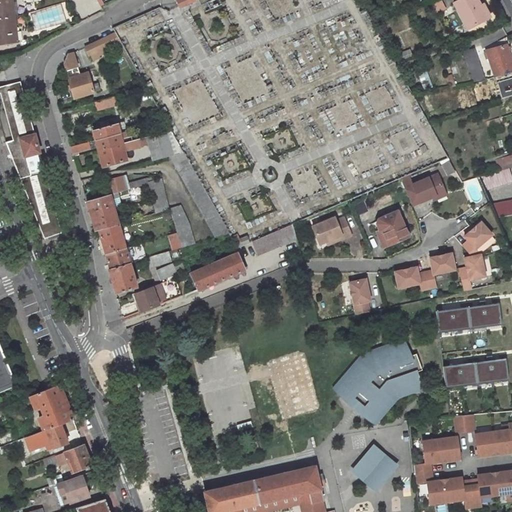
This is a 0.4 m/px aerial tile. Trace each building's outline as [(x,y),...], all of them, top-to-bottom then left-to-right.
[(13,0),(0,0),(0,19),(16,17),(13,0)] [(180,9),(197,2),(196,0),(181,0),(177,2),(179,7),(180,9)] [(489,21),(482,9),(484,7),(480,0),(466,0),(457,5),(471,31),(489,21)] [(482,9),(489,21),(494,19),(483,0),(481,0),(480,0),(484,7),(482,9)] [(0,19),(0,45),(18,43),(16,17),(0,19)] [(101,56),(109,53),(103,41),(87,48),(90,56),(99,52),(101,56)] [(489,53),(498,78),(511,73),(511,58),(508,46),(489,53)] [(475,49),(463,54),(473,85),(483,83),(486,82),(475,49)] [(75,54),(64,54),(64,69),(75,69),(75,54)] [(511,73),(498,78),(504,96),(511,93),(511,73)] [(72,79),(76,97),(93,93),(93,91),(100,89),(98,82),(91,84),(88,74),(72,79)] [(473,85),(481,104),(497,98),(490,80),(486,82),(483,83),(473,85)] [(29,163),(27,156),(40,153),(21,81),(0,87),(0,94),(0,95),(14,140),(7,142),(45,239),(62,233),(45,171),(33,174),(29,163)] [(94,103),(97,111),(118,105),(116,97),(94,103)] [(117,123),(93,130),(96,141),(120,133),(117,123)] [(170,129),(147,136),(154,161),(170,156),(183,152),(170,129)] [(120,133),(96,141),(73,147),(75,154),(98,147),(99,151),(123,144),(122,139),(135,136),(133,130),(120,133)] [(104,166),(128,159),(123,144),(99,151),(104,166)] [(170,156),(215,235),(217,238),(229,234),(183,152),(170,156)] [(29,163),(42,158),(40,153),(27,156),(29,163)] [(511,167),(511,157),(496,163),(499,172),(509,169),(511,167)] [(457,177),(450,163),(443,167),(450,180),(457,177)] [(484,189),(511,181),(509,169),(499,172),(478,178),(484,189)] [(131,184),(128,174),(123,176),(126,191),(132,190),(131,184)] [(410,207),(430,198),(443,193),(435,174),(410,185),(407,178),(399,181),(410,207)] [(123,176),(108,180),(112,195),(119,193),(126,191),(123,176)] [(168,205),(161,180),(149,183),(148,180),(131,184),(132,190),(149,185),(156,208),(168,205)] [(88,201),(96,230),(100,229),(111,226),(113,225),(119,224),(115,208),(123,206),(119,193),(112,195),(88,201)] [(431,201),(444,196),(443,193),(430,198),(431,201)] [(498,218),(511,216),(511,202),(491,204),(498,218)] [(168,205),(156,208),(157,213),(169,209),(168,205)] [(183,205),(170,209),(174,221),(177,232),(182,248),(196,244),(190,222),(183,205)] [(169,209),(157,213),(149,215),(152,226),(174,221),(170,209),(169,209)] [(384,247),(409,237),(399,212),(377,222),(377,224),(370,226),(371,230),(376,228),(384,247)] [(326,243),(341,237),(342,240),(350,237),(343,220),(335,224),(333,220),(312,229),(319,246),(326,243)] [(111,226),(100,229),(107,253),(126,247),(119,224),(113,225),(111,226)] [(469,270),(470,276),(462,278),(466,293),(473,292),(471,283),(487,279),(482,257),(477,251),(495,238),(484,225),(467,238),(470,243),(464,248),(473,259),(466,261),(469,270)] [(253,242),(258,257),(297,242),(292,226),(253,242)] [(177,232),(169,235),(174,250),(182,248),(177,232)] [(251,243),(247,233),(232,238),(238,249),(251,243)] [(341,237),(326,243),(328,246),(342,240),(341,237)] [(119,266),(130,262),(129,259),(135,257),(132,247),(126,248),(126,247),(107,253),(111,268),(119,266)] [(174,250),(154,255),(151,256),(154,267),(172,262),(170,255),(175,253),(174,250)] [(199,289),(244,270),(237,253),(193,273),(199,289)] [(434,271),(418,274),(417,268),(395,273),(400,291),(421,286),(423,292),(439,288),(435,274),(455,269),(456,269),(452,253),(431,258),(434,271)] [(116,293),(137,287),(130,262),(119,266),(111,268),(109,268),(116,293)] [(173,265),(158,271),(161,281),(176,275),(173,265)] [(462,278),(470,276),(469,270),(461,271),(462,276),(462,278)] [(351,284),(357,316),(371,313),(369,303),(372,303),(367,281),(352,284),(351,284)] [(165,301),(159,284),(152,287),(158,304),(165,301)] [(158,304),(152,287),(134,294),(140,311),(158,304)] [(435,310),(437,331),(501,324),(498,303),(435,310)] [(360,351),(331,386),(334,394),(373,427),(396,399),(418,393),(422,389),(416,369),(418,366),(416,357),(407,350),(404,339),(360,351)] [(0,392),(17,385),(0,343),(0,392)] [(442,365),(444,386),(506,380),(504,359),(442,365)] [(29,396),(35,409),(41,407),(45,416),(39,418),(44,431),(48,429),(62,424),(74,420),(60,385),(46,390),(29,396)] [(472,416),(463,417),(465,434),(474,433),(472,416)] [(463,417),(453,418),(455,435),(465,434),(463,417)] [(55,448),(68,442),(62,424),(48,429),(52,439),(54,443),(54,446),(55,448)] [(501,432),(492,434),(495,456),(511,453),(511,452),(511,446),(511,445),(511,425),(508,426),(509,427),(509,431),(501,432)] [(34,435),(38,444),(52,439),(48,429),(44,431),(34,435)] [(0,447),(16,441),(12,430),(0,434),(0,447)] [(492,434),(474,436),(477,458),(495,456),(492,434)] [(456,438),(438,440),(441,463),(459,460),(456,438)] [(441,463),(438,440),(420,443),(423,465),(413,467),(414,476),(429,474),(427,465),(441,463)] [(348,470),(373,492),(397,465),(372,443),(348,470)] [(65,452),(72,472),(92,465),(84,445),(65,452)] [(48,470),(60,465),(56,455),(45,459),(48,470)] [(241,511),(241,508),(299,495),(301,506),(324,501),(320,486),(319,480),(325,478),(323,472),(317,474),(316,467),(207,493),(211,511),(241,511)] [(511,472),(495,474),(498,497),(506,496),(511,494),(511,472)] [(57,484),(63,482),(60,474),(47,479),(50,486),(57,484)] [(447,503),(444,481),(430,483),(429,474),(414,476),(415,485),(426,483),(429,506),(447,503)] [(470,487),(473,509),(481,508),(480,499),(498,497),(495,474),(477,477),(478,486),(470,487)] [(70,500),(71,502),(89,495),(81,476),(63,482),(57,484),(61,493),(62,492),(66,491),(70,500)] [(473,509),(470,487),(463,488),(462,479),(444,481),(447,503),(464,501),(465,510),(473,509)] [(62,492),(66,502),(70,500),(66,491),(62,492)] [(78,507),(79,511),(110,511),(105,499),(78,507)] [(301,506),(302,511),(326,511),(324,501),(301,506)]
